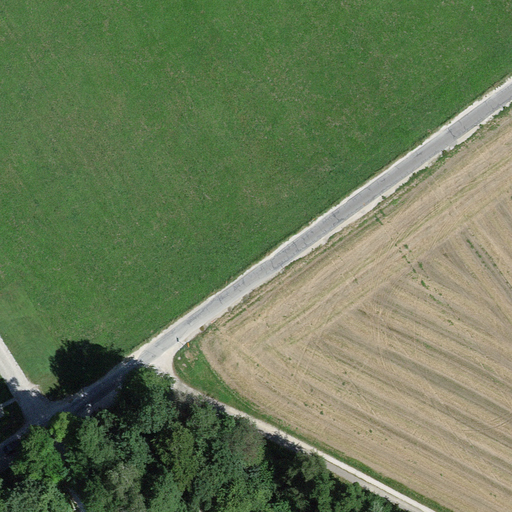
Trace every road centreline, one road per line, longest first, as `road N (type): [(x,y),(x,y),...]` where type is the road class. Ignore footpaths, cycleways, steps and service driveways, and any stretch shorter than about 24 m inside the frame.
road 1 (unclassified): [(0,458),(144,370),(511,97)]
road 2 (track): [(144,370),(421,511)]
